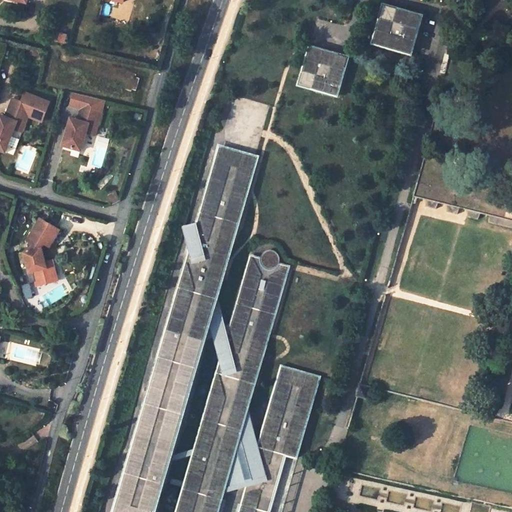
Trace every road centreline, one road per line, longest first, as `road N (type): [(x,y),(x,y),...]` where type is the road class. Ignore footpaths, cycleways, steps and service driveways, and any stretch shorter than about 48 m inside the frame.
road 1 (primary): [(61,511),(221,0)]
road 2 (residential): [(122,218),(33,511)]
road 3 (residential): [(184,0),(122,218)]
road 4 (residential): [(0,183),(122,218)]
